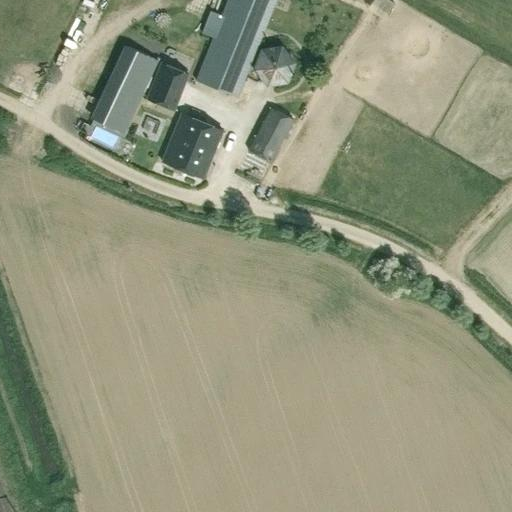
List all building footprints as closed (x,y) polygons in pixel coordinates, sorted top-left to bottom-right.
[(236,95),(272,0),(227,0),(222,14),(196,80),(236,95)] [(124,44),(90,117),(121,132),(156,58),(124,44)] [(295,78),(281,49),(253,62),(268,91),(295,78)] [(177,102),(189,72),(162,61),(146,99),(158,103),(173,110),(177,102)] [(269,159),(290,119),(268,107),(247,148),(269,159)] [(203,177),(222,130),(181,113),(161,160),(203,177)]
